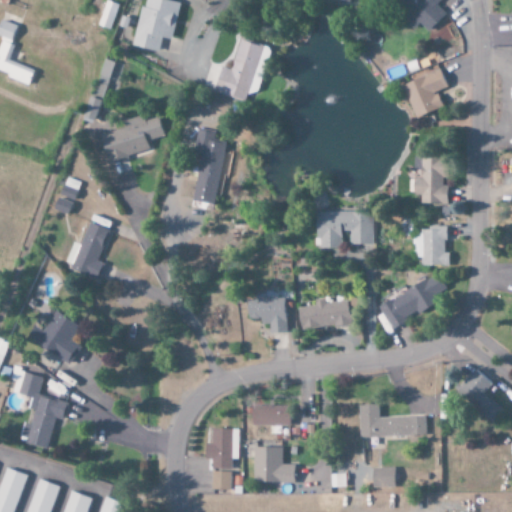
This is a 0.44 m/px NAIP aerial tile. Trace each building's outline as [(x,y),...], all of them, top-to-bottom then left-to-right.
[(142,0),(132,47),(157,52),(160,38),(171,40),(179,3),(163,0),(142,0)] [(427,32),(446,14),(436,4),(440,0),(390,0),(416,27),(419,23),(427,32)] [(118,5),(106,1),(97,26),(108,30),(118,5)] [(0,42),(0,73),(27,84),(32,70),(7,61),(13,46),(8,44),(15,26),(0,20),(0,38),(1,39),(0,42)] [(213,93),(243,102),(246,93),(255,96),(269,49),(239,40),(230,71),(220,68),(213,93)] [(115,78),(119,64),(104,60),(99,77),(101,77),(100,82),(106,84),(108,76),(115,78)] [(416,119),(443,109),(437,92),(447,88),(441,71),(403,86),(416,119)] [(100,102),(89,98),(81,118),(92,122),(100,102)] [(158,118),(142,122),(141,120),(98,132),(106,162),(149,151),(146,141),(163,137),(158,118)] [(213,205),(226,138),(197,132),(192,154),(200,156),(191,201),(213,205)] [(447,205),(447,186),(443,186),(443,156),(419,156),(419,178),(413,178),(413,195),(421,195),(421,205),(447,205)] [(68,215),(75,190),(61,186),(53,210),(68,215)] [(349,245),(372,246),(372,213),(317,212),(316,249),(341,249),(341,231),(349,232),(349,245)] [(108,230),(87,223),(80,245),(72,243),(64,266),(99,278),(103,264),(98,262),(108,230)] [(448,266),(448,254),(445,254),(445,228),(420,228),(420,237),(413,237),(413,258),(421,258),(421,267),(448,266)] [(389,327),(439,303),(428,281),(378,305),(389,327)] [(285,333),(284,299),(246,301),(247,320),(260,319),(260,325),(268,325),(269,334),(285,333)] [(298,308),(300,331),(350,326),(348,301),(326,304),(325,301),(316,301),(317,307),(298,308)] [(70,364),(80,347),(70,341),(78,326),(53,312),(42,332),(33,327),(26,340),(70,364)] [(47,449),(54,419),(63,421),(67,404),(37,397),(42,377),(12,370),(9,381),(14,382),(12,393),(30,398),(28,410),(33,411),(30,425),(23,423),(19,442),(47,449)] [(490,423),(500,411),(482,395),(491,384),(474,370),(454,393),(490,423)] [(359,439),(425,436),(424,417),(378,418),(378,405),(358,406),(359,439)] [(288,407),(251,406),(250,426),(288,426),(288,407)] [(204,460),(210,460),(210,469),(230,470),(231,440),(237,440),(237,430),(211,430),(211,444),(204,444),(204,460)] [(281,449),(252,448),(252,484),(293,485),(293,466),(281,466),(281,449)] [(229,472),(210,472),(210,490),(229,491),(229,472)] [(330,475),(330,488),(345,488),(344,475),(330,475)]
